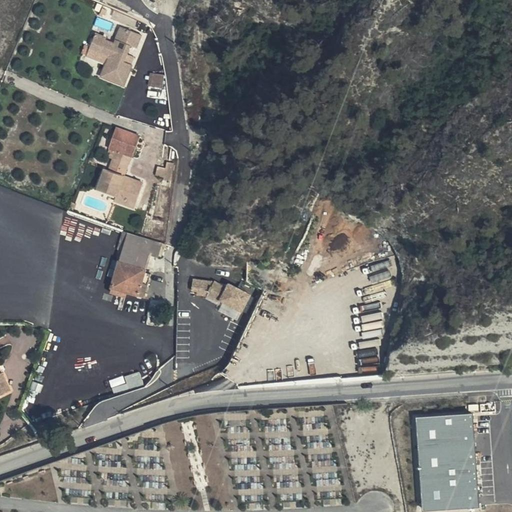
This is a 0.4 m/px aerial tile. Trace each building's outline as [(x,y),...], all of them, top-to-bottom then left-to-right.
[(95,38),(90,49),(112,58),(108,66),(103,79),(125,88),(134,68),(125,64),(128,55),(126,54),(129,49),(137,51),(142,39),(122,31),(114,48),(108,45),(108,43),(95,38)] [(112,58),(90,49),(87,57),(108,66),(112,58)] [(137,59),(128,55),(125,64),(134,68),(137,59)] [(153,80),(155,95),(160,97),(166,85),(153,80)] [(117,151),(133,157),(140,140),(117,130),(109,148),(117,151)] [(112,164),(128,171),(133,157),(117,151),(112,164)] [(125,178),(128,171),(112,164),(106,162),(100,177),(107,180),(104,188),(118,194),(117,198),(126,202),(129,196),(139,200),(144,185),(125,178)] [(178,170),(170,167),(166,173),(159,170),(155,180),(160,182),(171,187),(178,170)] [(107,180),(100,177),(97,185),(104,188),(107,180)] [(136,206),(139,200),(129,196),(126,202),(136,206)] [(160,256),(165,242),(129,233),(114,285),(115,285),(130,290),(140,292),(142,286),(150,288),(154,271),(147,269),(151,254),(160,256)] [(247,304),(256,287),(234,279),(232,282),(220,277),(219,279),(198,277),(193,287),(198,288),(199,292),(215,292),(227,298),(229,296),(247,304)] [(130,290),(115,285),(114,291),(129,295),(130,290)] [(148,295),(150,288),(142,286),(140,292),(148,295)] [(169,309),(154,307),(152,322),(167,323),(169,309)] [(474,416),(417,419),(422,511),(444,511),(479,510),(474,416)]
